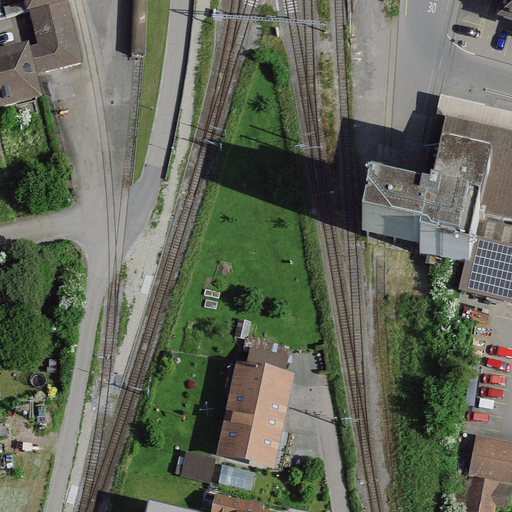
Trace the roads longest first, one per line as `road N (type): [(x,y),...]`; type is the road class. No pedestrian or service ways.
road 1 (unclassified): [(48,511),(94,300),(151,177),(182,0)]
road 2 (residential): [(425,0),(423,52),(511,83)]
